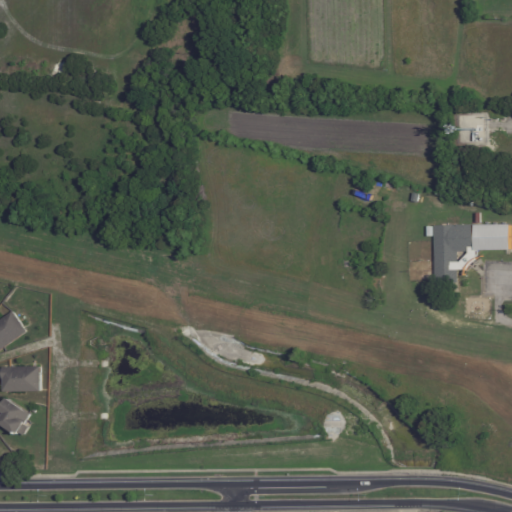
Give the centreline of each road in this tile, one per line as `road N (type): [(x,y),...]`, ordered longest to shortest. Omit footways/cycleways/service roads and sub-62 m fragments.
road 1 (tertiary): [(511,494),(425,481),(0,485)]
road 2 (tertiary): [(0,508),(425,504),(486,511)]
